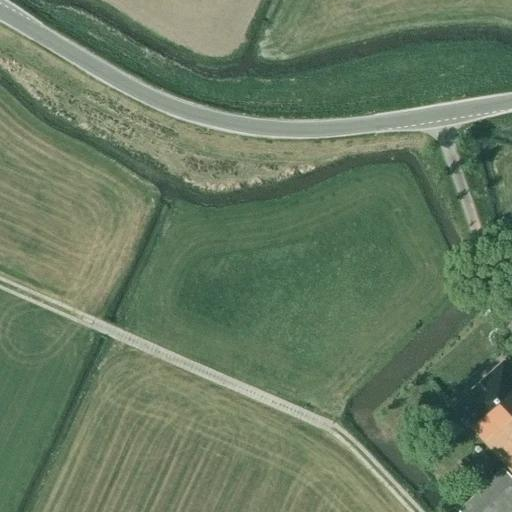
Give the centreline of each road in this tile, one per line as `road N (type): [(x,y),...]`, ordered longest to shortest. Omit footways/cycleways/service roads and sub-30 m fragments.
road 1 (tertiary): [(511,107),(275,136),(201,127),(137,101),(0,22)]
road 2 (track): [(416,511),(335,429),(0,283)]
